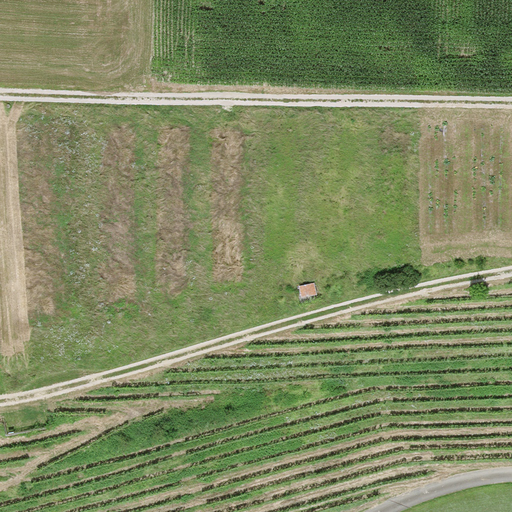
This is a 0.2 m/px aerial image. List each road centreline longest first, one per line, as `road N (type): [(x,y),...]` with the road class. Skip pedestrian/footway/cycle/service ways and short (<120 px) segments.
road 1 (track): [(0,401),(374,300),(511,273)]
road 2 (track): [(511,105),(0,95)]
road 3 (unclassified): [(386,511),(511,475)]
